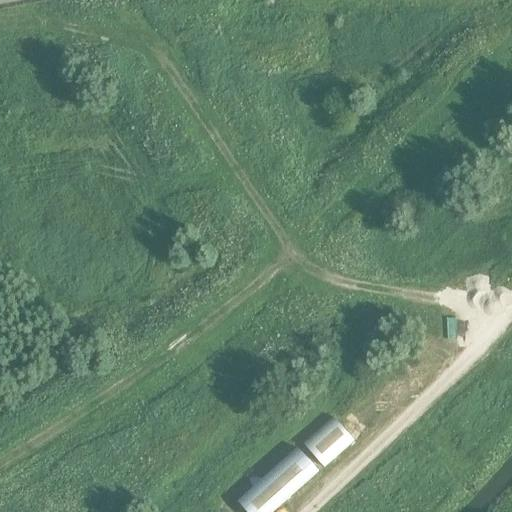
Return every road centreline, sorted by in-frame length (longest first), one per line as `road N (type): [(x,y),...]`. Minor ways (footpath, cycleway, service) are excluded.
road 1 (track): [(496,310),(313,275),(151,45)]
road 2 (track): [(295,259),(0,458)]
road 3 (track): [(298,511),(466,357),(511,298)]
